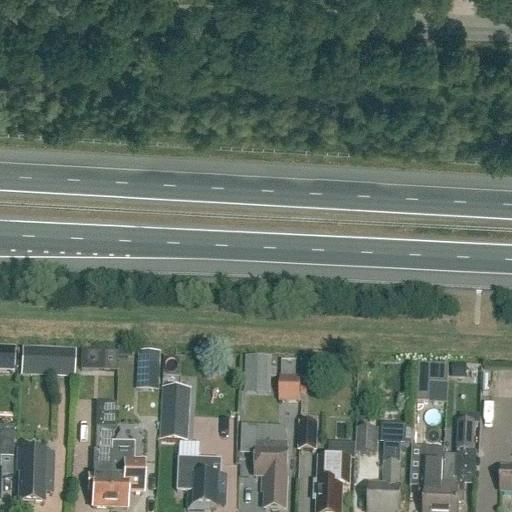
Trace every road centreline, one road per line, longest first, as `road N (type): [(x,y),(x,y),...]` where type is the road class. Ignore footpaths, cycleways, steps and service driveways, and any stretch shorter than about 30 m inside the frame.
road 1 (motorway): [(511,202),(0,173)]
road 2 (motorway): [(0,237),(511,262)]
road 3 (unclassified): [(511,29),(0,10)]
